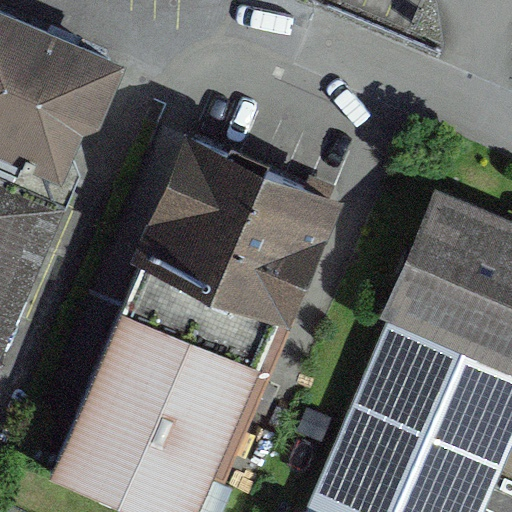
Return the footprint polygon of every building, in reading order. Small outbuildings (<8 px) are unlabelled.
[(112,80),(0,33),(0,178),(60,204),(112,80)] [(282,345),(327,224),(172,167),(127,288),(282,345)] [(0,343),(41,240),(0,224),(0,343)] [(511,406),(511,265),(414,226),(365,347),(511,406)] [(52,511),(212,511),(260,397),(108,335),(37,506),(52,511)] [(297,511),(478,511),(511,430),(511,406),(365,347),(297,511)]
